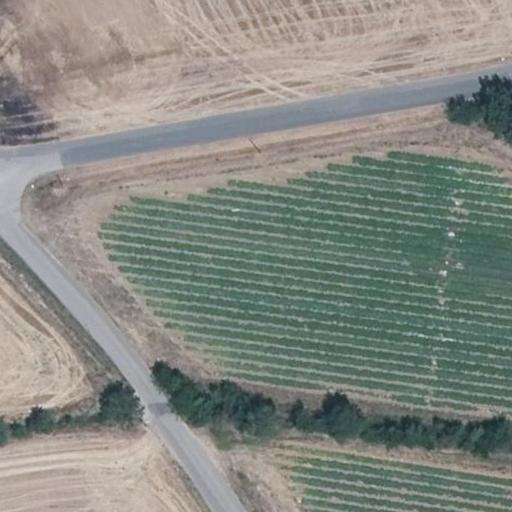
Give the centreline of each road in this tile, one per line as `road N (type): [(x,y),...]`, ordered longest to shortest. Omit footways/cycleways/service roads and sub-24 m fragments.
road 1 (unclassified): [(511,82),(0,169)]
road 2 (unclassified): [(231,511),(126,358),(0,213)]
